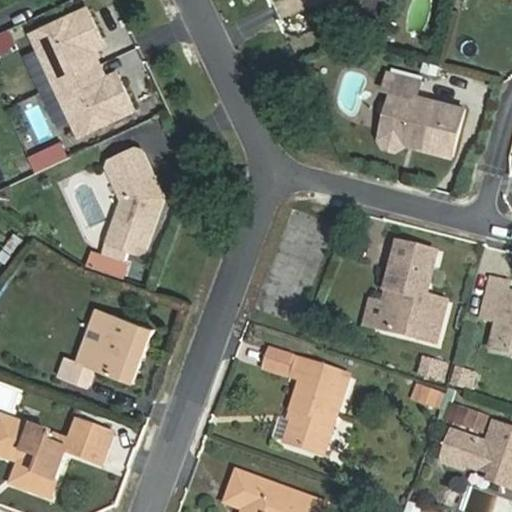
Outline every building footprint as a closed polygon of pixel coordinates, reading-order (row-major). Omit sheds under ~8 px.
[(89,10),(35,35),(58,86),(102,65),(95,51),(92,44),(103,39),(89,10)] [(0,33),(0,55),(20,46),(11,28),(0,33)] [(103,39),(92,44),(95,51),(106,46),(103,39)] [(42,53),(29,58),(40,88),(53,83),(42,53)] [(102,65),(58,86),(82,135),(136,110),(122,81),(111,86),(108,79),(102,65)] [(119,74),(108,79),(111,86),(122,81),(119,74)] [(421,82),(389,74),(386,89),(394,91),(382,139),(387,147),(399,150),(407,145),(409,139),(438,146),(436,153),(454,157),(466,110),(417,98),(421,82)] [(65,141),(31,154),(37,170),(71,158),(65,141)] [(137,148),(107,162),(104,169),(119,201),(101,251),(123,259),(127,248),(140,253),(147,250),(166,197),(144,150),(137,148)] [(441,255),(403,245),(391,291),(395,292),(385,329),(440,344),(451,303),(430,298),(441,255)] [(511,285),(511,284),(495,280),(485,318),(502,322),(495,348),(511,352),(511,292),(510,292),(511,285)] [(107,342),(117,314),(102,309),(92,337),(107,342)] [(117,314),(107,342),(92,337),(82,363),(70,359),(62,379),(91,389),(98,370),(135,383),(156,329),(117,314)] [(294,359),(273,352),(268,368),(288,375),(294,359)] [(421,375),(446,380),(450,361),(425,356),(421,375)] [(327,455),(352,377),(301,361),(295,378),(305,381),(292,419),(296,420),(289,442),(327,455)] [(475,389),(480,372),(459,366),(454,383),(475,389)] [(418,383),(413,400),(443,409),(448,391),(418,383)] [(492,408),(454,395),(446,419),(484,431),(492,408)] [(81,423),(74,443),(4,417),(0,426),(0,453),(24,462),(16,483),(53,497),(70,453),(105,465),(116,436),(81,423)] [(508,468),(511,469),(511,430),(497,425),(492,443),(487,445),(455,435),(445,464),(467,471),(468,466),(496,475),(504,478),(508,468)] [(496,475),(494,482),(511,488),(511,469),(508,468),(504,478),(496,475)] [(328,511),(330,507),(241,474),(230,503),(248,510),(247,511),(328,511)]
